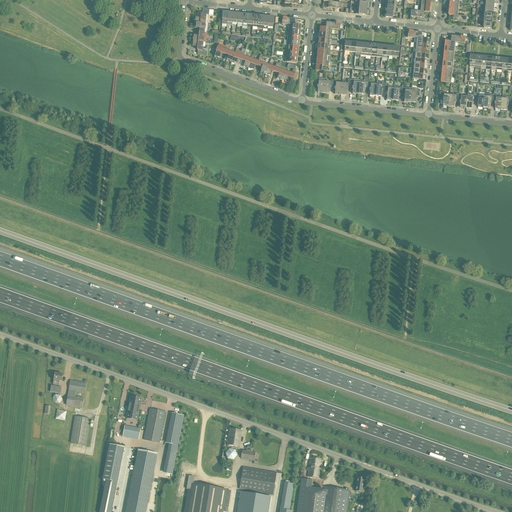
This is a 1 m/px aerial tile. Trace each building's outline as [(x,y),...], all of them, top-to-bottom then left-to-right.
[(195,17),(195,23),(208,24),(209,15),(209,10),(203,9),(202,14),(201,14),(201,18),(195,17)] [(200,29),(199,32),(207,33),(208,24),(195,23),(194,28),(200,29)] [(193,35),(193,41),(206,42),(207,33),(199,32),(199,36),(193,35)] [(206,42),(193,41),(192,46),(198,47),(197,50),(198,50),(197,55),(206,56),(206,51),(202,51),(203,42),(206,42)] [(221,53),(225,54),(228,46),(225,45),(225,46),(219,44),(217,47),(214,56),(220,58),(221,53)] [(228,46),(225,54),(228,55),(226,61),(231,62),(235,53),(229,51),(230,46),(228,46)] [(238,59),(242,60),(245,52),(245,50),(242,49),(241,52),(236,50),(235,53),(231,62),(237,64),(238,59)] [(243,67),(248,68),(252,59),(245,57),(247,52),(245,52),(242,60),(245,62),(243,67)] [(255,65),(259,66),(262,58),(259,57),(258,61),(252,59),(248,68),(254,70),(255,65)] [(260,73),(265,75),(269,65),(262,63),(264,58),(262,58),(259,66),(262,68),(260,73)] [(277,79),(282,81),(286,71),(279,69),(282,62),(280,61),(279,64),(276,72),(279,74),(277,79)] [(272,71),(276,72),(279,64),(276,63),(275,67),(269,65),(265,75),(271,76),(272,71)] [(286,71),(282,81),(287,82),(289,77),(293,79),(296,70),(293,69),(292,73),(286,71)] [(317,92),(323,93),(325,79),(319,78),(319,79),(316,78),(315,85),(317,85),(317,88),(318,88),(317,92)] [(331,87),(333,87),(333,80),(330,80),(330,82),(325,81),(325,79),(323,93),(329,94),(330,89),(331,87)] [(349,86),(350,86),(351,80),(348,79),(347,84),(342,83),(341,95),(346,96),(347,89),(348,89),(349,86)] [(335,94),(341,95),(342,83),(336,83),(336,81),(333,80),(333,87),(334,87),(334,90),(335,90),(335,94)] [(352,94),(358,94),(360,80),(354,80),(351,80),(350,86),(352,87),(352,89),(353,89),(352,94)] [(366,88),(367,88),(368,82),(365,81),(365,83),(360,83),(360,80),(358,94),(364,95),(364,91),(365,91),(366,88)] [(369,96),(375,96),(377,85),(371,84),(371,82),(368,82),(367,88),(369,88),(369,91),(370,91),(369,96)] [(383,90),(385,90),(385,83),(382,83),(382,85),(377,85),(375,96),(381,97),(382,92),(382,93),(383,90)] [(387,100),(392,101),(394,89),(388,88),(389,84),(385,83),(385,90),(388,90),(387,93),(386,93),(386,95),(387,96),(387,100)] [(400,94),(402,95),(403,88),(399,87),(399,89),(394,89),(392,101),(398,101),(399,97),(400,97),(400,94)] [(404,102),(410,102),(411,88),(411,91),(405,90),(406,88),(403,88),(402,95),(403,95),(404,97),(404,102)] [(411,88),(410,102),(416,103),(416,99),(417,99),(417,96),(419,96),(420,90),(417,89),(411,88)] [(443,106),(449,107),(450,95),(444,94),(445,92),(442,92),(441,99),(443,99),(443,102),(444,102),(443,106)] [(474,100),(476,100),(477,93),(474,93),(473,95),(468,94),(466,109),(472,109),(473,102),(474,102),(474,100)] [(478,107),(484,108),(485,96),(485,93),(480,93),(480,96),(479,96),(479,94),(477,93),(476,100),(478,100),(478,103),(478,107)] [(457,100),(458,101),(459,94),(456,94),(456,96),(450,95),(449,107),(455,107),(455,103),(456,103),(457,100)] [(459,94),(458,101),(460,101),(460,103),(461,104),(460,108),(466,109),(468,94),(467,97),(462,96),(462,94),(459,94)] [(492,102),(493,102),(494,95),(491,95),(491,97),(485,96),(484,108),(490,109),(490,104),(491,104),(492,102)] [(495,109),(501,110),(502,98),(497,97),(497,95),(494,95),(493,102),(495,102),(495,105),(496,105),(495,109)] [(509,104),(511,104),(511,97),(503,96),(502,98),(501,110),(507,110),(507,106),(508,106),(509,104)] [(55,373),(53,384),(58,385),(59,381),(62,382),(63,374),(55,373)] [(66,405),(82,408),(84,398),(74,397),(75,391),(85,393),(86,383),(70,381),(66,405)] [(60,394),(61,387),(51,386),(50,392),(60,394)] [(54,397),(52,399),(54,403),(59,404),(62,400),(60,395),(55,394),(54,397)] [(130,397),(126,418),(137,420),(141,399),(130,397)] [(165,412),(150,409),(144,440),(159,443),(165,412)] [(67,412),(57,410),(56,420),(65,422),(67,412)] [(174,414),(168,443),(178,445),(184,416),(174,414)] [(75,417),(70,443),(86,446),(90,419),(75,417)] [(123,436),(138,439),(140,430),(124,427),(123,436)] [(227,445),(239,447),(242,431),(230,429),(227,445)] [(102,479),(106,479),(104,489),(99,511),(111,511),(124,447),(109,444),(107,457),(102,479)] [(253,452),(253,447),(247,446),(247,451),(242,450),(241,459),(254,461),(255,452),(253,452)] [(228,459),(233,460),(236,455),(235,450),(229,449),(226,453),(228,459)] [(138,450),(125,511),(145,511),(157,454),(138,450)] [(321,459),(310,458),(307,477),(318,478),(321,459)] [(165,473),(172,475),(174,465),(167,463),(165,473)] [(239,489),(273,495),(276,473),(243,467),(239,489)] [(356,487),(356,488),(355,491),(362,492),(365,492),(365,487),(363,487),(364,478),(357,478),(356,485),(356,486),(356,487)] [(349,491),(323,487),(322,490),(311,488),(312,480),(302,479),(297,511),(346,511),(348,502),(355,503),(357,493),(349,492),(349,491)] [(291,511),(292,511),(289,511),(293,484),(284,483),(279,511),(291,511)] [(188,511),(221,511),(223,506),(228,507),(231,491),(225,490),(193,485),(188,511)] [(266,511),(269,496),(242,492),(239,511),(266,511)]
